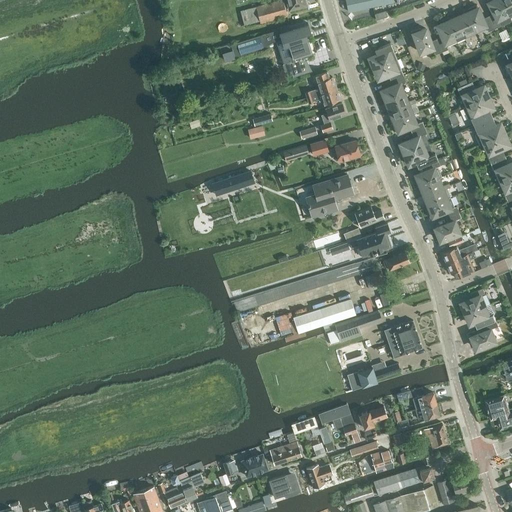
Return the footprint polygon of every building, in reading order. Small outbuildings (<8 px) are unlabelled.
[(283,0),(280,0),(256,7),(241,11),(244,25),(260,21),(260,23),(287,16),(283,0)] [(306,6),(304,0),(286,0),(289,10),(306,6)] [(392,0),(346,0),(349,11),(393,2),(392,0)] [(499,0),(486,0),(489,4),(494,13),(488,16),(494,28),(500,25),(510,19),(507,14),(499,0)] [(499,0),(507,14),(511,10),(511,1),(511,0),(499,0)] [(477,5),(466,10),(475,30),(485,25),(488,31),(494,28),(488,16),(483,19),(478,9),(479,9),(477,5)] [(465,13),(457,17),(465,34),(463,35),(465,39),(469,37),(467,33),(475,30),(466,10),(464,10),(465,13)] [(376,20),(388,17),(386,11),(374,14),(376,20)] [(449,17),(446,18),(455,39),(463,35),(465,34),(457,17),(450,20),(449,17)] [(446,18),(436,23),(438,27),(442,36),(436,39),(441,52),(448,49),(445,43),(455,39),(446,18)] [(231,49),(222,52),(225,60),(235,57),(269,47),(268,43),(281,39),(284,47),(280,48),(283,59),(291,56),(292,59),(288,61),(293,77),(309,72),(304,57),(312,54),(306,34),(311,33),(308,23),(279,32),(278,29),(231,44),(232,49),(231,49)] [(420,28),(411,32),(413,36),(414,36),(420,52),(433,47),(435,54),(441,52),(436,39),(430,41),(426,28),(421,30),(420,28)] [(388,34),(381,37),(383,42),(390,39),(388,34)] [(397,59),(390,43),(375,49),(377,55),(370,58),(374,68),(397,59)] [(229,44),(220,46),(221,52),(222,52),(231,49),(229,44)] [(390,80),(403,75),(397,59),(374,68),(378,79),(388,75),(390,80)] [(418,62),(416,68),(422,71),(425,65),(418,62)] [(307,97),(336,88),(334,83),(335,81),(334,79),(333,78),(332,76),(329,77),(327,70),(312,75),(314,82),(317,81),(319,87),(310,90),(305,92),(307,97)] [(404,94),(399,83),(405,81),(403,75),(390,80),(393,86),(383,90),(379,91),(382,100),(385,99),(386,101),(404,94)] [(463,95),(468,106),(490,96),(487,90),(486,91),(483,86),(475,89),(472,82),(457,88),(461,96),(463,95)] [(336,88),(307,97),(309,103),(314,102),(313,101),(322,98),(324,104),(340,99),(339,98),(340,96),(339,93),(338,93),(336,88)] [(408,106),(412,104),(410,100),(407,102),(404,94),(386,101),(385,99),(382,100),(384,105),(387,103),(390,111),(407,104),(408,106)] [(490,96),(468,106),(463,108),(468,119),(470,118),(474,126),(492,117),(489,109),(493,108),(491,102),(492,102),(490,96)] [(323,131),(333,128),(329,119),(345,114),(342,103),(326,108),(327,113),(321,115),(324,124),(321,125),(323,131)] [(412,114),(408,106),(407,104),(390,111),(393,119),(390,120),(392,124),(395,123),(394,121),(412,114)] [(271,113),(253,118),(255,125),(273,121),(271,113)] [(424,128),(424,127),(422,122),(416,124),(412,114),(394,121),(395,123),(392,124),(396,133),(400,132),(399,131),(409,127),(412,133),(424,128)] [(480,145),(484,143),(506,133),(504,128),(502,128),(500,123),(496,125),(492,117),(474,126),(477,133),(475,135),(480,145)] [(264,125),(248,129),(251,138),(266,134),(264,125)] [(302,138),(317,133),(315,126),(300,131),(302,138)] [(412,133),(414,138),(400,144),(404,154),(429,144),(425,134),(427,133),(424,127),(424,128),(412,133)] [(487,155),(490,163),(505,156),(502,148),(510,145),(507,140),(509,139),(506,133),(484,143),(489,154),(487,155)] [(325,140),(310,144),(313,154),(328,151),(325,140)] [(335,152),(334,154),(335,157),(336,158),(338,157),(339,161),(360,155),(356,140),(335,146),(336,152),(335,152)] [(283,151),(285,160),(309,153),(306,144),(283,151)] [(433,155),(429,144),(404,154),(409,165),(415,162),(418,168),(425,165),(437,160),(435,154),(433,155)] [(505,156),(490,163),(494,171),(496,170),(501,181),(511,175),(511,162),(508,164),(505,156)] [(437,160),(425,165),(427,170),(417,174),(413,176),(416,184),(419,183),(420,186),(438,178),(434,168),(440,165),(437,160)] [(250,171),(212,183),(216,195),(254,182),(250,171)] [(355,172),(303,187),(306,196),(305,196),(311,216),(361,202),(359,191),(360,191),(355,172)] [(507,200),(511,197),(511,175),(501,181),(506,191),(503,192),(507,200)] [(443,190),(446,189),(446,187),(445,185),(441,186),(438,178),(420,186),(419,183),(416,184),(418,189),(421,188),(424,195),(442,188),(443,190)] [(449,188),(446,189),(443,190),(442,188),(424,195),(427,203),(424,204),(426,209),(429,208),(428,206),(446,198),(452,196),(449,188)] [(446,217),(459,212),(456,206),(450,208),(446,198),(428,206),(429,208),(426,209),(430,217),(434,216),(434,215),(444,211),(446,217)] [(384,218),(381,209),(373,212),(371,206),(355,213),(360,227),(384,218)] [(446,217),(448,223),(435,228),(437,232),(435,233),(439,243),(444,241),(443,239),(459,232),(454,220),(461,218),(459,212),(446,217)] [(363,256),(391,247),(386,233),(391,232),(387,222),(375,227),(377,231),(349,241),(351,247),(359,244),(363,256)] [(347,241),(353,239),(361,236),(358,227),(355,228),(344,233),(347,241)] [(511,245),(511,239),(510,240),(507,231),(499,233),(503,248),(511,245)] [(460,236),(447,241),(449,247),(462,241),(460,236)] [(347,242),(337,245),(339,251),(349,247),(347,242)] [(458,251),(456,246),(441,252),(442,254),(441,255),(442,258),(444,258),(446,262),(472,251),(476,250),(474,244),(458,251)] [(388,265),(390,270),(409,262),(405,251),(386,259),(383,260),(385,266),(388,265)] [(472,251),(446,262),(447,265),(446,267),(448,270),(449,271),(450,272),(452,271),(455,278),(474,270),(469,259),(475,257),(472,251)] [(233,302),(236,311),(255,305),(256,306),(367,270),(375,268),(372,258),(323,274),(233,302)] [(370,288),(385,283),(381,271),(366,275),(370,288)] [(472,299),(462,303),(467,314),(490,304),(486,293),(485,294),(483,288),(470,293),(472,299)] [(385,292),(380,294),(383,304),(383,305),(389,303),(388,302),(385,292)] [(350,298),(294,316),(299,332),(355,314),(350,298)] [(490,304),(467,314),(471,324),(475,322),(477,328),(483,326),(496,320),(494,315),(495,314),(490,304)] [(340,325),(335,326),(337,332),(340,341),(359,334),(357,328),(381,320),(379,312),(340,325)] [(386,329),(391,343),(418,334),(417,333),(413,321),(413,320),(412,320),(386,329)] [(486,331),(473,336),(475,341),(473,342),(477,351),(481,349),(480,347),(496,341),(492,329),(498,326),(496,320),(483,326),(486,331)] [(418,334),(391,343),(396,356),(421,347),(421,348),(422,347),(422,346),(417,334),(418,334)] [(397,363),(373,371),(376,379),(400,370),(397,363)] [(357,371),(350,373),(354,388),(362,386),(377,381),(376,379),(373,371),(372,366),(357,371)] [(405,391),(397,394),(398,400),(407,397),(405,391)] [(418,397),(413,398),(416,409),(421,408),(437,403),(433,392),(418,397)] [(498,417),(501,428),(511,425),(511,411),(510,412),(505,394),(486,400),(492,419),(498,417)] [(421,408),(416,409),(420,421),(440,415),(437,403),(421,408)] [(349,413),(346,405),(318,415),(321,423),(349,413)] [(388,417),(384,406),(365,412),(360,414),(364,428),(374,424),(373,422),(388,417)] [(351,413),(334,419),(337,429),(343,428),(345,435),(357,431),(352,415),(351,413)] [(319,424),(315,414),(292,422),(296,432),(319,424)] [(397,422),(399,427),(409,424),(408,419),(397,422)] [(443,424),(424,429),(426,437),(429,436),(434,434),(435,437),(446,434),(443,424)] [(413,429),(415,437),(423,434),(421,427),(413,429)] [(294,432),(288,434),(290,442),(297,439),(294,432)] [(401,433),(392,436),(394,444),(404,442),(401,433)] [(434,434),(429,436),(429,438),(432,448),(448,443),(446,434),(435,437),(434,434)] [(377,439),(351,448),(353,454),(379,446),(377,439)] [(270,450),(275,464),(302,455),(298,441),(270,450)] [(332,441),(325,443),(327,451),(335,448),(332,441)] [(417,453),(426,451),(425,444),(415,446),(417,453)] [(324,447),(314,450),(316,455),(325,451),(324,447)] [(371,453),(376,472),(393,467),(388,448),(371,453)] [(400,464),(406,462),(404,452),(397,454),(400,464)] [(263,453),(242,460),(247,476),(268,469),(263,453)] [(230,460),(224,462),(228,474),(235,471),(230,460)] [(320,464),(308,468),(314,487),(326,483),(325,480),(332,478),(331,475),(334,474),(330,463),(321,466),(320,464)] [(420,467),(423,480),(436,477),(433,464),(420,467)] [(373,480),(378,494),(384,493),(403,487),(403,486),(420,481),(416,468),(373,480)] [(200,472),(180,480),(181,482),(182,485),(188,500),(197,496),(192,485),(204,480),(200,472)] [(226,473),(219,476),(222,485),(229,483),(226,473)] [(172,489),(165,492),(166,496),(171,507),(178,504),(188,500),(182,485),(181,482),(180,480),(177,475),(177,474),(173,476),(171,478),(173,484),(176,484),(177,487),(172,489)] [(285,474),(269,480),(275,497),(285,494),(286,496),(300,491),(297,483),(295,476),(286,478),(285,474)] [(444,504),(453,501),(449,487),(453,486),(455,494),(470,489),(466,476),(452,481),(448,482),(447,479),(437,482),(444,504)] [(409,511),(416,511),(440,505),(433,484),(404,494),(409,511)] [(154,485),(133,492),(140,511),(158,511),(163,510),(154,485)] [(343,494),(346,504),(374,496),(370,486),(343,494)] [(214,496),(203,500),(206,511),(219,511),(231,507),(230,505),(225,490),(215,493),(213,494),(214,496)] [(234,496),(233,496),(237,506),(242,504),(239,494),(234,496)] [(267,495),(263,496),(265,502),(266,506),(272,504),(269,494),(267,495)] [(385,500),(373,503),(375,511),(406,511),(402,495),(385,500)] [(85,508),(84,508),(85,511),(103,511),(100,504),(94,506),(91,499),(83,502),(85,508)] [(133,511),(130,500),(120,503),(120,504),(114,506),(115,511),(133,511)] [(76,511),(84,510),(82,501),(69,505),(70,511),(76,511)] [(257,511),(266,509),(264,501),(238,509),(239,511),(257,511)] [(359,510),(353,511),(352,511),(366,511),(363,502),(357,504),(359,510)]
